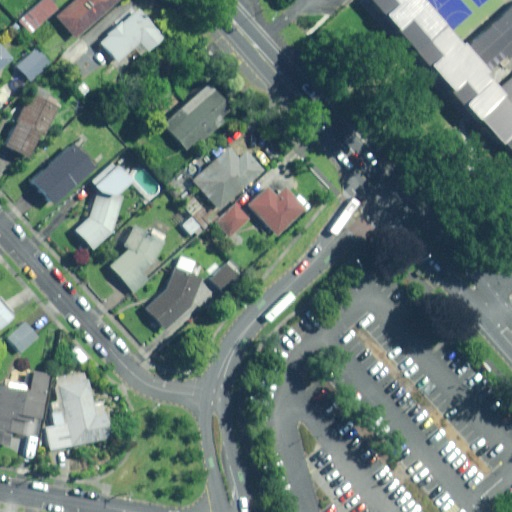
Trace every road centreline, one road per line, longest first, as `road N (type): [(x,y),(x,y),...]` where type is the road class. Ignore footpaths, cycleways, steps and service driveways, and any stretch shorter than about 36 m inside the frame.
road 1 (residential): [(0,225),(145,382),(216,396)]
road 2 (tertiary): [(216,396),(234,346),(385,185)]
road 3 (secondary): [(385,185),(213,0)]
road 4 (secondary): [(495,313),(385,185)]
road 5 (residential): [(0,488),(132,511)]
